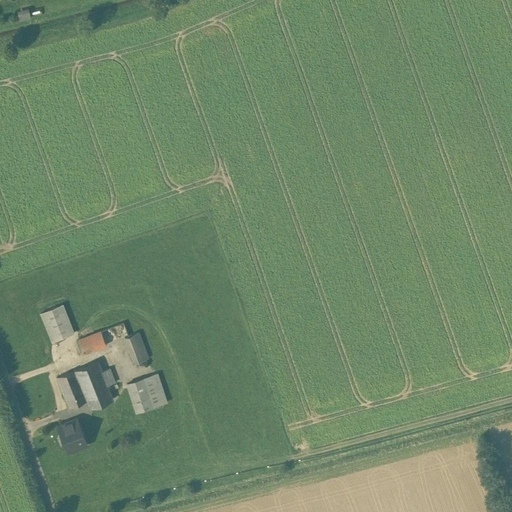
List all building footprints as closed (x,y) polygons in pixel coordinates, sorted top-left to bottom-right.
[(18,20),(30,18),(29,11),(17,13),(18,20)] [(61,304),(40,312),(51,341),(73,332),(61,304)] [(148,357),(138,331),(128,334),(123,321),(75,339),(81,353),(124,337),(134,362),(148,357)] [(97,360),(56,376),(68,407),(87,400),(90,407),(112,398),(107,384),(114,381),(109,367),(101,370),(97,360)] [(157,372),(127,382),(136,411),(166,401),(157,372)] [(77,418),(57,426),(67,451),(87,444),(77,418)]
